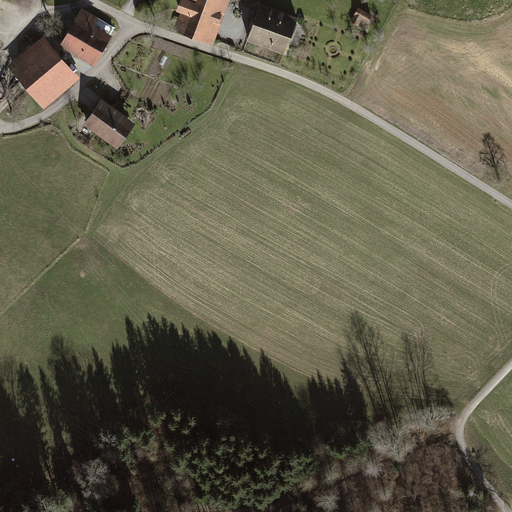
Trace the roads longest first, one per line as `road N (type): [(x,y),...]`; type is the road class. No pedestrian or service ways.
road 1 (residential): [(132,25),(302,80),(511,204)]
road 2 (track): [(459,426),(315,487),(194,511)]
road 3 (track): [(507,511),(465,453),(459,426),(511,363)]
road 4 (unclassified): [(0,132),(71,98),(132,25)]
